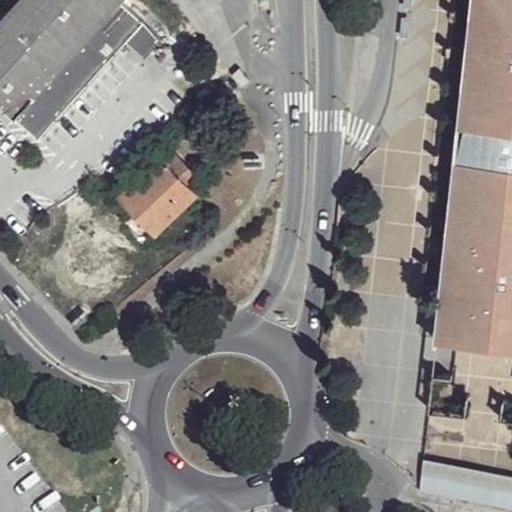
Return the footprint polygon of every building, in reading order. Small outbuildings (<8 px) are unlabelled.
[(18,0),(0,20),(0,101),(39,137),(127,40),(145,20),(122,0),(18,0)] [(477,0),(458,0),(427,302),(447,305),(477,0)] [(511,0),(477,0),(447,305),(443,336),(511,342),(511,0)] [(145,20),(127,40),(145,57),(161,40),(145,20)] [(0,102),(0,116),(8,123),(14,116),(0,102)] [(173,152),(125,198),(157,231),(194,195),(188,188),(198,177),(173,152)] [(511,342),(443,336),(435,409),(511,417),(511,342)] [(511,473),(423,454),(418,489),(511,507),(511,473)]
